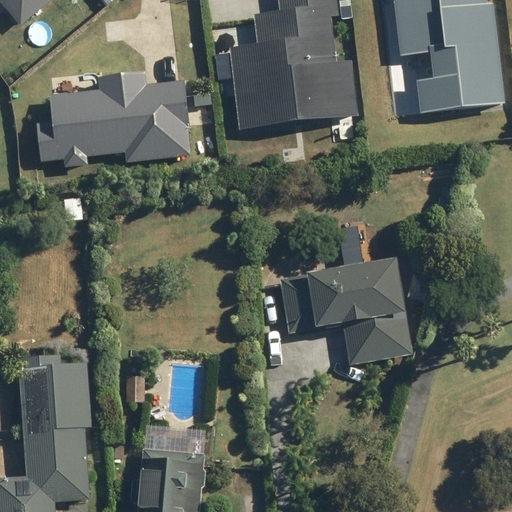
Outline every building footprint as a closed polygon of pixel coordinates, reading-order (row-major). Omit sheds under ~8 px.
[(0,0),(0,2),(23,29),(56,0),(0,0)] [(342,18),(339,0),(279,0),(282,18),(255,21),(258,46),(230,49),(241,133),(365,117),(358,62),(336,65),(330,20),(342,18)] [(395,0),(401,55),(431,52),(434,78),(416,80),(420,113),(506,104),(494,1),(488,2),(487,0),(395,0)] [(192,129),(187,82),(146,86),(145,73),(98,78),(99,90),(53,95),(56,123),(38,125),(42,167),(66,164),(67,172),(91,170),(90,161),(127,157),(127,166),(192,159),(189,130),(192,129)] [(408,193),(408,214),(447,215),(447,194),(408,193)] [(80,222),(78,201),(61,202),(62,224),(80,222)] [(390,265),(276,283),(285,336),(309,333),(309,334),(340,329),(347,369),(405,360),(390,265)] [(0,511),(50,511),(50,507),(85,505),(80,432),(86,432),(82,369),(57,370),(56,360),(14,363),(21,467),(0,468),(0,511)] [(126,378),(125,404),(142,404),(143,379),(126,378)] [(195,511),(201,457),(140,452),(138,478),(134,478),(133,484),(128,484),(126,506),(131,507),(130,511),(195,511)]
